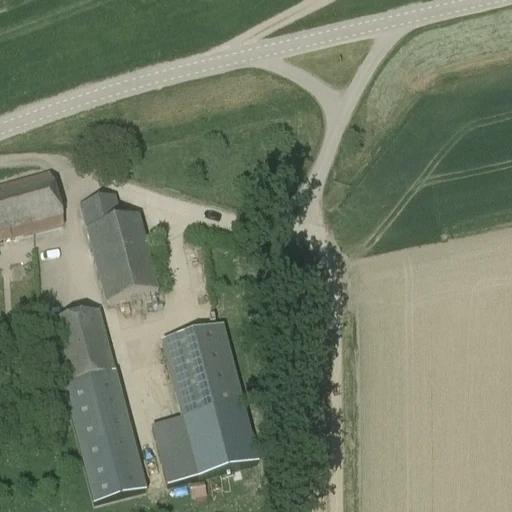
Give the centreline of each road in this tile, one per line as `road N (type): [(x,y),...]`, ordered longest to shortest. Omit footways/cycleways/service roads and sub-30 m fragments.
road 1 (tertiary): [(0,135),(223,65),(510,0)]
road 2 (unknown): [(0,153),(86,166),(233,218),(263,221),(292,212),(381,30)]
